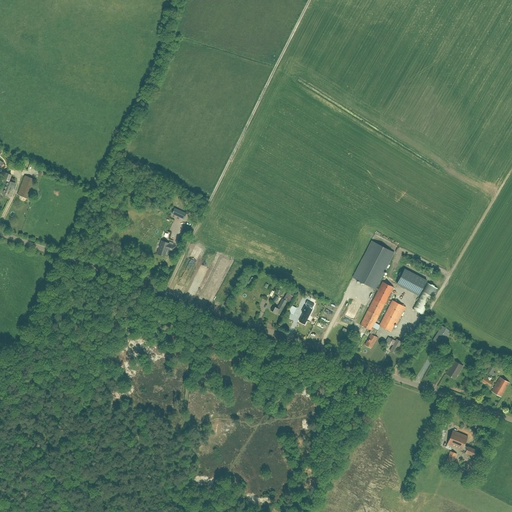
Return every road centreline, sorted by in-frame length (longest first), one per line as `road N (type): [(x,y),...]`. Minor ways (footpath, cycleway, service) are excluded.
road 1 (tertiary): [(511,419),(0,233)]
road 2 (track): [(308,0),(164,293)]
road 3 (track): [(190,511),(185,429),(198,305)]
